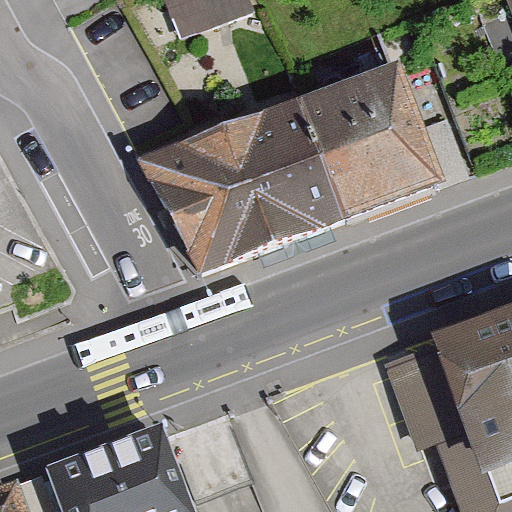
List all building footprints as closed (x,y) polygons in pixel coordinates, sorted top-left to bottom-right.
[(255,16),(248,0),(196,0),(211,34),(255,16)] [(91,38),(102,64),(141,48),(130,21),(91,38)] [(402,77),(302,114),(348,237),(471,191),(450,136),(427,145),(402,77)] [(348,237),(302,114),(145,170),(206,291),(348,237)] [(461,511),(511,511),(511,324),(406,364),(461,511)] [(189,511),(163,436),(45,478),(57,511),(189,511)] [(24,511),(21,501),(0,509),(0,511),(24,511)]
